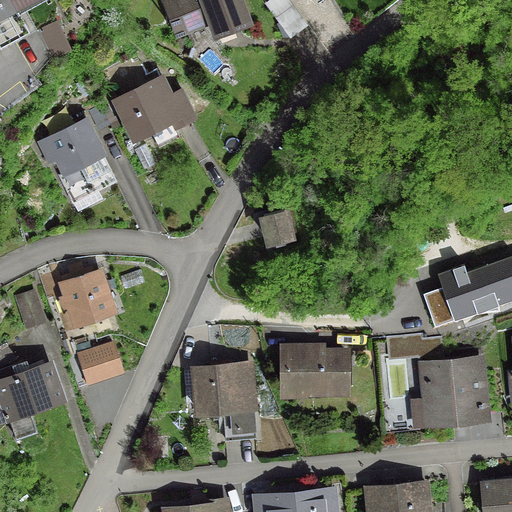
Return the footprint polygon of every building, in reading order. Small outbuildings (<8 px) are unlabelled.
[(0,0),(0,47),(12,41),(0,19),(0,16),(14,9),(9,0),(0,0)] [(9,0),(14,9),(29,0),(9,0)] [(161,0),(160,0),(173,35),(209,21),(214,34),(247,21),(238,0),(161,0)] [(285,0),(270,0),(264,4),(288,37),(304,25),(285,0)] [(14,9),(0,16),(0,19),(12,41),(27,33),(14,9)] [(52,23),(36,30),(49,58),(65,51),(52,23)] [(106,82),(115,100),(133,137),(169,120),(172,126),(192,117),(179,91),(168,96),(154,69),(145,74),(140,65),(106,82)] [(97,105),(86,111),(95,128),(106,122),(97,105)] [(64,171),(57,175),(71,202),(114,181),(83,119),(40,141),(50,160),(56,156),(64,171)] [(143,144),(132,149),(142,169),(154,163),(143,144)] [(28,180),(16,184),(21,201),(38,195),(34,183),(29,184),(28,180)] [(289,210),(259,218),(267,248),(297,240),(289,210)] [(441,290),(422,297),(433,327),(511,299),(511,285),(502,258),(465,271),(462,264),(436,273),(441,290)] [(62,307),(68,305),(75,324),(111,312),(96,270),(60,282),(64,292),(58,295),(62,307)] [(32,292),(15,297),(25,326),(41,320),(32,292)] [(4,344),(0,346),(0,365),(14,357),(4,345),(4,344)] [(124,371),(115,344),(79,357),(88,383),(124,371)] [(313,346),(282,347),(282,394),(301,393),(301,386),(320,386),(320,391),(344,391),(343,351),(313,352),(313,346)] [(477,360),(422,366),(428,420),(482,415),(477,360)] [(13,368),(0,372),(0,418),(7,417),(14,438),(34,430),(26,409),(60,397),(48,364),(16,376),(13,368)] [(247,364),(193,368),(196,411),(252,406),(250,385),(248,385),(247,364)] [(511,511),(511,479),(479,482),(482,511),(511,511)] [(423,481),(366,487),(368,511),(420,511),(420,505),(425,504),(423,481)] [(323,511),(321,491),(265,497),(266,511),(323,511)] [(198,506),(165,510),(165,511),(223,511),(222,501),(198,503),(198,506)]
